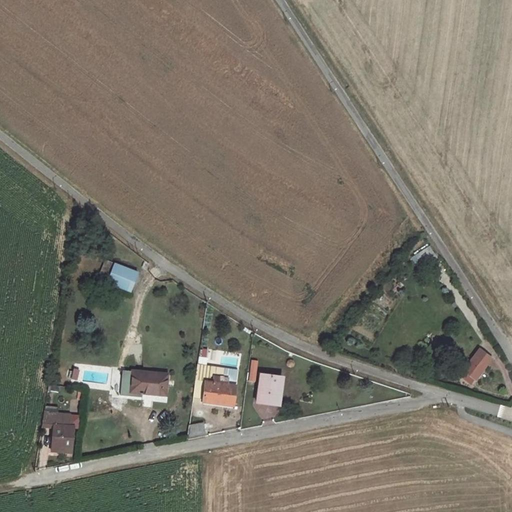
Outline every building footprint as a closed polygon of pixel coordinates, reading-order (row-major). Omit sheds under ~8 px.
[(416,257),(423,268),(438,257),(432,247),(416,257)] [(131,271),(101,258),(94,277),(123,289),(131,271)] [(388,309),(394,301),(385,295),(379,303),(388,309)] [(492,359),(479,349),(462,371),(476,381),(492,359)] [(192,368),(190,400),(200,400),(199,403),(231,406),(233,372),(192,368)] [(163,375),(129,372),(127,394),(161,396),(163,375)] [(70,383),(72,373),(67,373),(66,375),(62,375),(61,379),(65,380),(64,382),(70,383)] [(276,404),(279,379),(257,377),(255,404),(276,404)] [(37,413),(34,429),(45,430),(42,453),(61,455),(66,429),(46,426),(48,415),(37,413)] [(186,441),(202,439),(202,426),(187,424),(186,441)]
